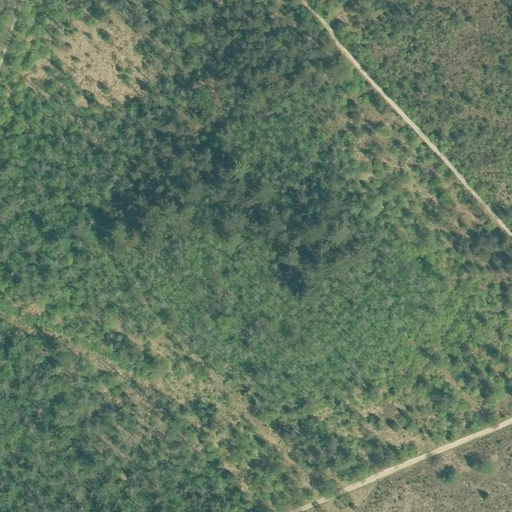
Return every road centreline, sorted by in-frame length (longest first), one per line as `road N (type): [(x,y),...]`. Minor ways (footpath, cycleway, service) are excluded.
road 1 (track): [(511,238),(299,0)]
road 2 (track): [(511,419),(283,511)]
